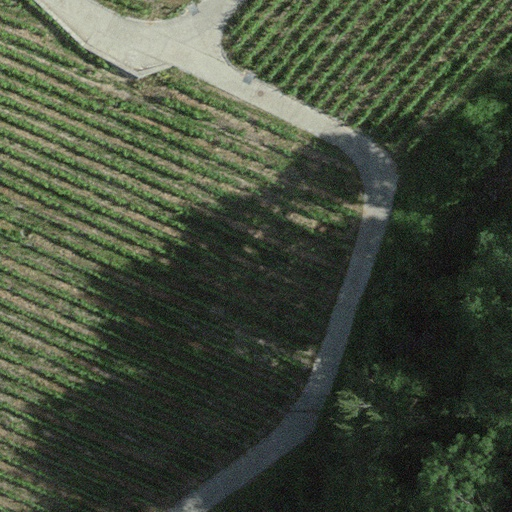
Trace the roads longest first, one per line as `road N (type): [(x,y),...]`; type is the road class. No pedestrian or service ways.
road 1 (track): [(183,511),(302,426),(383,183)]
road 2 (track): [(383,183),(361,148),(340,133),(65,0)]
